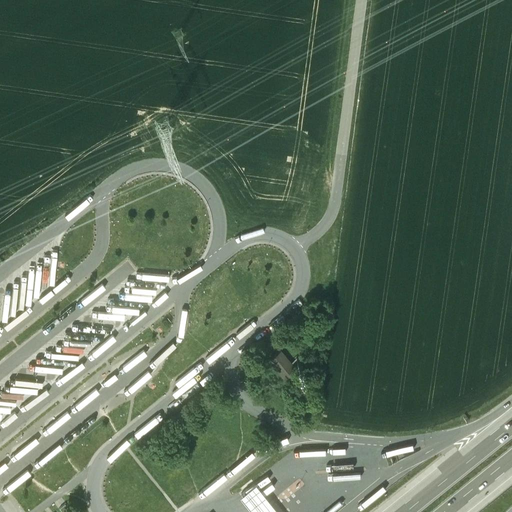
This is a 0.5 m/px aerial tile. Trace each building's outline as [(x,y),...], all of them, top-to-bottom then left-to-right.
[(153,324),(172,306),(168,302),(149,320),(153,324)] [(296,339),(292,342),(298,352),(303,349),(296,339)] [(295,370),(280,351),(270,359),(285,378),(295,370)] [(109,377),(86,391),(89,395),(112,382),(109,377)] [(208,466),(172,495),(181,505),(216,477),(208,466)] [(196,506),(217,488),(212,483),(192,501),(196,506)] [(249,507),(252,511),(277,511),(264,495),(255,484),(239,496),(249,507)]
